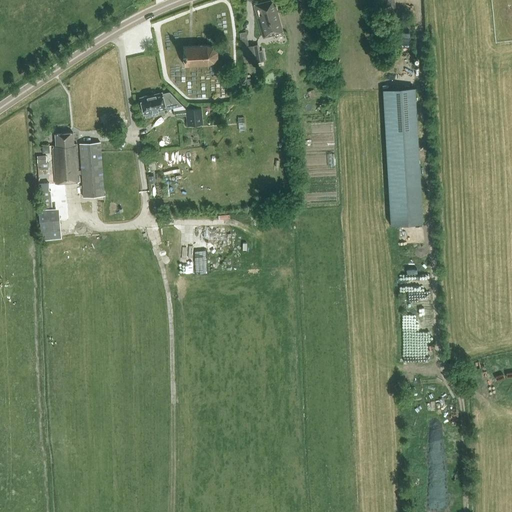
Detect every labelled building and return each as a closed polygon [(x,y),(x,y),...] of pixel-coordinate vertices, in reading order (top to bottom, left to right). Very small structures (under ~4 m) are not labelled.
[(384,0),(386,9),(396,8),(394,0),(384,0)] [(255,6),(261,30),(263,37),(282,32),(273,1),(255,6)] [(244,64),(262,61),(259,44),(242,47),(244,64)] [(216,56),(217,50),(212,47),(207,45),(183,46),(184,54),(184,57),(184,65),(208,63),(213,61),(216,56)] [(421,224),(414,87),(382,89),(390,226),(421,224)] [(142,97),(140,98),(144,114),(145,113),(146,117),(165,113),(164,109),(166,108),(166,107),(173,105),(173,106),(182,104),(170,92),(162,94),(162,93),(147,96),(147,95),(142,96),(142,97)] [(187,125),(200,124),(199,107),(185,109),(187,125)] [(80,143),(81,170),(78,170),(76,143),(74,143),(73,133),(55,134),(56,146),(54,146),(54,149),(53,149),(55,183),(79,182),(78,173),(81,173),(83,197),(105,196),(101,141),(80,143)] [(51,190),(39,190),(40,203),(52,202),(51,190)] [(45,218),(46,237),(68,236),(67,217),(45,218)]
